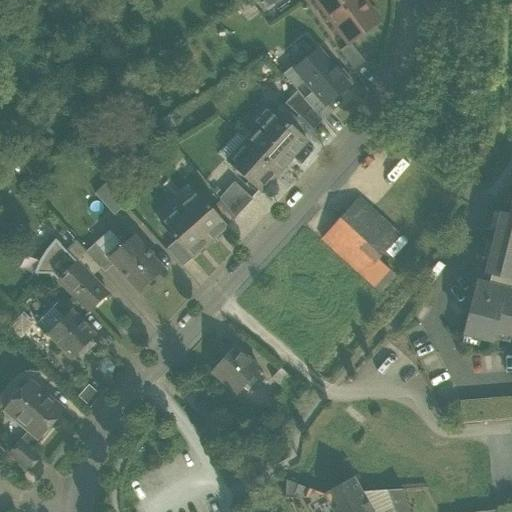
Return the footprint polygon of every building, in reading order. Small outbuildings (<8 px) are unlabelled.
[(316,0),(346,40),(354,35),(357,38),(378,22),(361,0),(316,0)] [(364,61),(350,42),(339,51),(353,70),(364,61)] [(326,61),(318,51),(297,69),(294,65),(283,74),(295,89),(304,81),(313,91),(325,106),(326,105),(349,86),(327,60),(326,61)] [(304,99),(297,91),(285,103),(313,129),(322,120),(304,99)] [(325,106),(313,91),(304,99),(322,120),(331,112),(326,105),(325,106)] [(306,140),(275,111),(246,142),(278,171),(306,140)] [(147,115),(140,122),(145,125),(153,121),(147,115)] [(278,171),(246,142),(227,163),(259,191),(278,171)] [(252,199),(234,182),(219,198),(235,218),(252,199)] [(125,204),(108,186),(97,196),(115,215),(125,204)] [(211,208),(196,191),(178,207),(209,243),(227,227),(211,208)] [(220,200),(211,208),(227,226),(235,218),(220,200)] [(397,237),(356,200),(321,238),(363,276),(371,267),(397,237)] [(511,206),(510,214),(501,212),(486,274),(490,275),(488,284),(476,281),(463,334),(493,341),(496,331),(511,334),(511,206)] [(209,243),(178,207),(160,223),(175,241),(191,258),(209,243)] [(133,235),(122,245),(110,230),(95,244),(113,264),(138,292),(164,270),(133,235)] [(91,277),(77,264),(75,261),(65,251),(55,240),(47,250),(41,260),(35,271),(35,274),(51,274),(89,312),(108,294),(91,277)] [(76,241),(65,251),(75,261),(85,251),(76,241)] [(191,258),(175,241),(166,248),(182,266),(191,258)] [(95,244),(86,251),(100,268),(104,272),(113,264),(95,244)] [(86,251),(85,251),(75,261),(77,264),(91,277),(100,268),(86,251)] [(381,275),(371,267),(363,276),(373,284),(381,275)] [(381,275),(373,284),(380,291),(393,276),(385,269),(381,275)] [(71,311),(48,334),(72,358),(76,355),(79,359),(95,343),(91,339),(95,335),(71,311)] [(24,313),(10,327),(19,337),(33,323),(24,313)] [(260,369),(233,346),(212,371),(238,394),(260,369)] [(301,386),(280,368),(271,378),(293,396),(301,386)] [(63,411),(29,382),(5,410),(40,439),(63,411)] [(511,397),(461,402),(462,422),(511,417),(511,397)] [(30,450),(20,441),(9,453),(29,470),(40,457),(30,450)] [(354,477),(324,494),(332,508),(361,491),(354,477)] [(410,511),(402,489),(362,492),(373,511),(410,511)] [(361,491),(332,508),(334,511),(373,511),(362,492),(361,491)]
